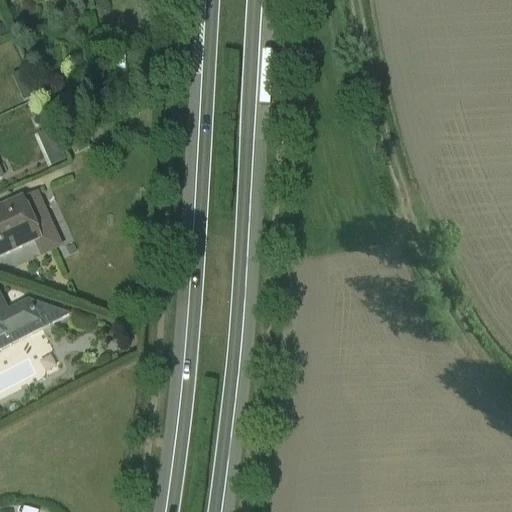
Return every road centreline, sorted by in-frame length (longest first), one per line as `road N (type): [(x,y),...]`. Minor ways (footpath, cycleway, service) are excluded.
road 1 (secondary): [(213,511),(239,260),(253,0)]
road 2 (secondary): [(212,0),(172,511)]
road 3 (track): [(353,0),(381,141),(415,234),(487,360),(511,386)]
